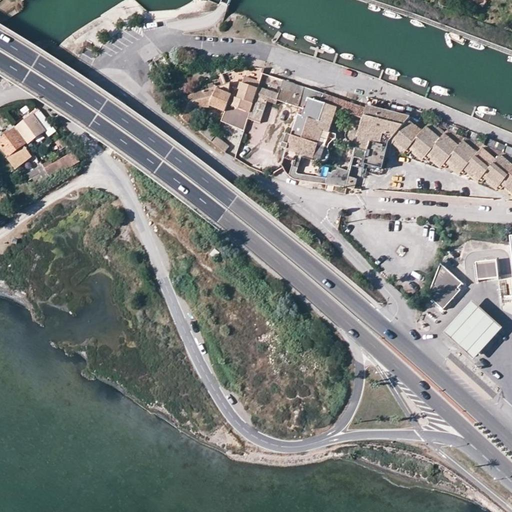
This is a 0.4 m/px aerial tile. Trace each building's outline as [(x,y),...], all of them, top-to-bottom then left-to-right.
[(86,47),(82,53),(93,60),(97,53),(86,47)] [(245,129),(249,118),(260,85),(262,79),(246,74),(246,76),(239,95),(233,93),(231,95),(226,109),(222,121),(245,129)] [(294,103),(301,106),(297,120),(292,119),(291,119),(288,120),(287,122),(278,149),(286,152),(288,148),(293,150),(314,157),(319,143),(323,145),(328,129),(330,129),(334,118),(332,118),(339,97),(325,92),(323,97),(318,96),(320,91),(306,86),(285,78),(281,92),(260,85),(249,118),(262,122),(268,105),(269,99),(277,102),(278,98),(294,103)] [(189,119),(199,105),(210,103),(226,109),(231,95),(231,91),(231,80),(210,87),(184,95),(180,112),(189,119)] [(334,118),(337,120),(344,99),(339,97),(332,118),(334,118)] [(292,119),(297,120),(301,106),(294,103),(288,120),(291,119),(292,119)] [(351,169),(352,165),(367,106),(361,104),(345,168),(351,169)] [(262,122),(267,124),(276,122),(281,121),(284,110),(275,107),(268,105),(262,122)] [(385,158),(388,158),(392,143),(404,153),(409,148),(423,159),(426,154),(442,166),(445,162),(460,174),(464,169),(478,180),(481,176),(496,187),(500,183),(511,192),(511,162),(499,153),(496,157),(481,146),(478,150),(463,139),(459,143),(444,132),(440,136),(426,125),(422,130),(408,118),(410,116),(367,105),(367,106),(352,165),(364,167),(365,163),(382,167),(385,158)] [(51,124),(39,109),(16,126),(27,142),(51,124)] [(256,149),(262,134),(246,128),(241,143),(256,149)] [(6,157),(15,169),(32,156),(22,144),(24,142),(14,129),(0,139),(0,143),(8,155),(6,157)] [(326,157),(327,155),(329,151),(329,148),(330,145),(330,143),(330,141),(333,136),(333,134),(333,132),(333,131),(330,129),(328,129),(323,145),(319,143),(314,157),(320,159),(322,159),(324,158),(326,157)] [(329,182),(329,177),(296,172),(292,167),(290,165),(289,162),(293,150),(288,148),(286,152),(285,157),(284,160),(284,163),(285,166),(287,171),(289,173),(294,176),(297,177),(306,179),(329,182)] [(57,160),(63,170),(79,161),(70,149),(56,158),(57,160)] [(44,167),(45,167),(51,177),(63,170),(57,160),(44,167)] [(27,173),(30,178),(38,173),(44,181),(51,177),(45,167),(44,167),(42,164),(27,173)] [(335,170),(334,172),(330,172),(329,177),(329,182),(347,185),(349,176),(351,169),(345,168),(340,167),(339,169),(338,170),(335,170)] [(358,178),(349,176),(347,185),(356,186),(358,178)] [(500,277),(498,259),(478,260),(479,279),(500,277)] [(442,262),(438,271),(430,295),(445,309),(454,298),(453,295),(464,283),(442,262)] [(445,328),(443,330),(472,357),(475,354),(483,346),(494,334),(500,328),(501,326),(471,299),(470,301),(464,307),(452,320),(445,328)]
